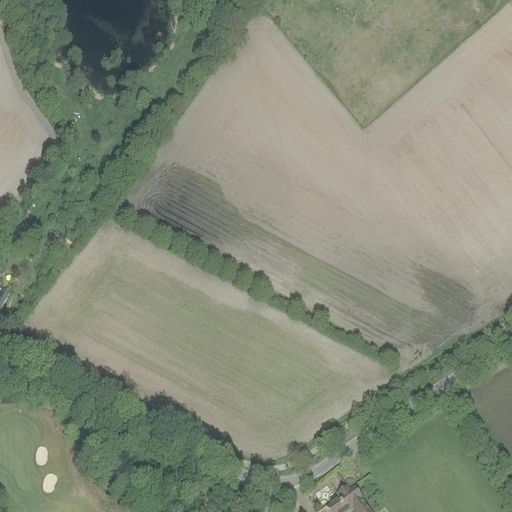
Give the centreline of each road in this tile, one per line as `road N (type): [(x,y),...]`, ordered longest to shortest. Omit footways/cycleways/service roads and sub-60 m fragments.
road 1 (tertiary): [(0,352),(235,472),(277,484)]
road 2 (tertiary): [(277,484),(316,471),(511,346)]
